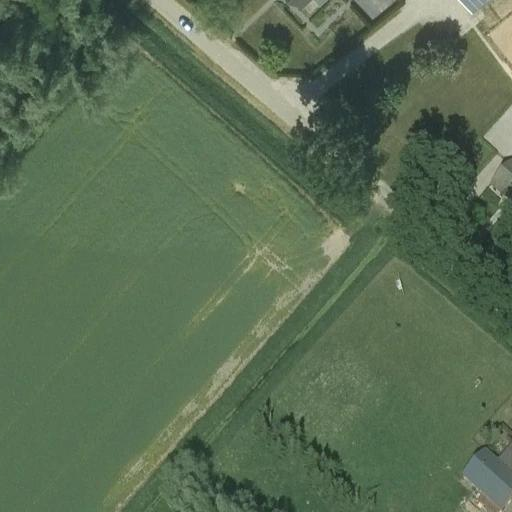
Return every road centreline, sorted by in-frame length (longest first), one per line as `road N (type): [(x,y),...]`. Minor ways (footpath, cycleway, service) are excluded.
road 1 (unclassified): [(511,304),(158,0)]
road 2 (unknown): [(441,0),(293,115)]
